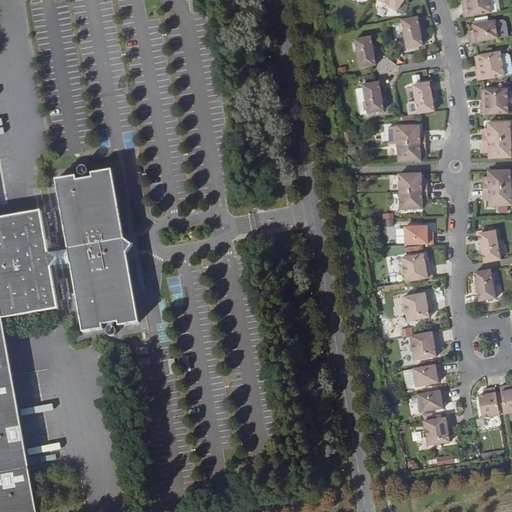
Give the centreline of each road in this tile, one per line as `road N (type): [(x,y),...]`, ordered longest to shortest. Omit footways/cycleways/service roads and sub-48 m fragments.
road 1 (unclassified): [(275,0),(366,511)]
road 2 (residential): [(459,271),(454,59)]
road 3 (unknown): [(79,157),(53,0)]
road 4 (unknown): [(102,511),(69,365)]
